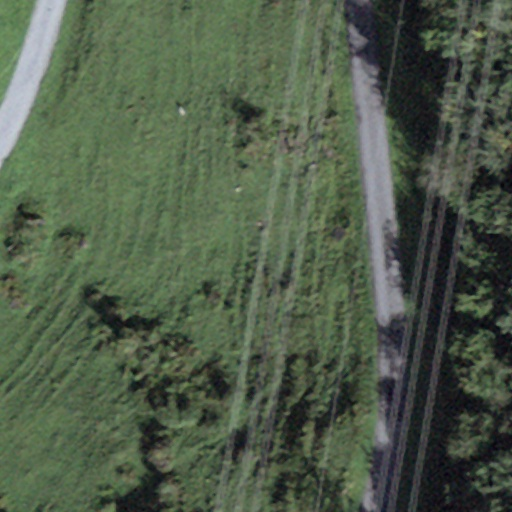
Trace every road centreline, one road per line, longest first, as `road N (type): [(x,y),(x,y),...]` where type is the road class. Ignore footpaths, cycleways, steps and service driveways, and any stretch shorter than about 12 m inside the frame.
road 1 (unclassified): [(361,0),(403,247),(407,351),(396,470),(381,511)]
road 2 (unclassified): [(0,149),(58,0)]
